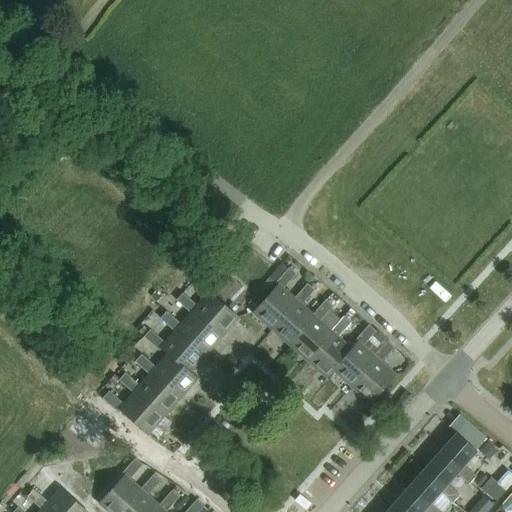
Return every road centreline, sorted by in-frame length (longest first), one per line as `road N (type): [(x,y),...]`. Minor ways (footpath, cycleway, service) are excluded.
road 1 (residential): [(452,379),(282,230),(480,0)]
road 2 (track): [(0,6),(282,230)]
road 3 (residential): [(230,511),(0,323)]
road 4 (residential): [(333,511),(452,379)]
